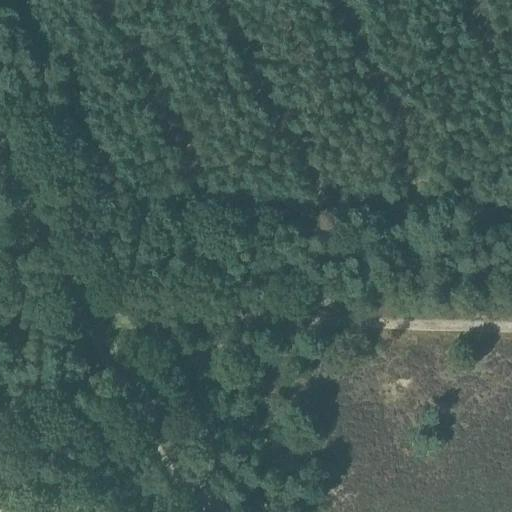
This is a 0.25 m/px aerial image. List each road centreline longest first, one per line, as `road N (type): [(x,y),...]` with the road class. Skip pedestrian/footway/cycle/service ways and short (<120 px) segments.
road 1 (track): [(102,323),(511,326)]
road 2 (track): [(0,131),(102,323)]
road 3 (track): [(209,511),(102,323)]
